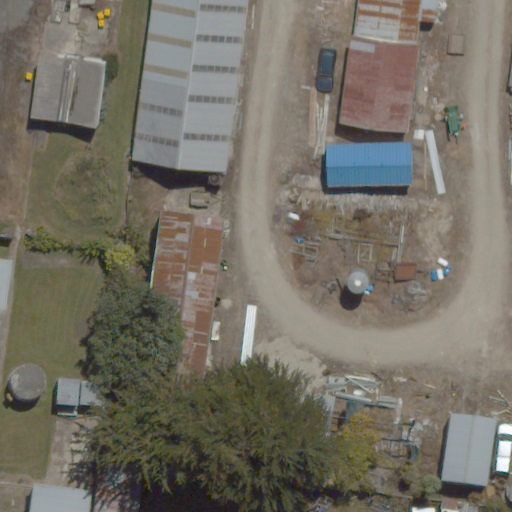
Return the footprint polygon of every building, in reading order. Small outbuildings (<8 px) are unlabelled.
[(253,0),(132,0),(107,196),(226,212),(253,0)] [(371,0),(362,74),(424,82),(434,0),(371,0)] [(511,24),(503,90),(511,91),(511,24)] [(122,52),(47,39),(33,117),(108,129),(122,52)] [(362,74),(358,74),(347,162),(412,170),(424,82),(362,74)] [(0,258),(0,313),(7,315),(14,260),(0,258)] [(497,418),(447,413),(440,484),(490,489),(497,418)] [(61,506),(29,503),(27,511),(92,511),(95,489),(63,486),(61,506)]
